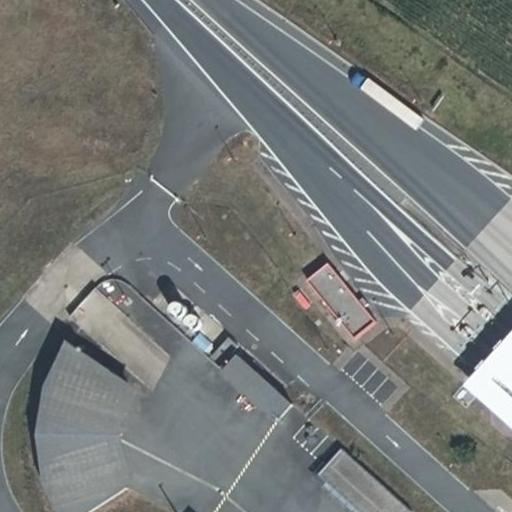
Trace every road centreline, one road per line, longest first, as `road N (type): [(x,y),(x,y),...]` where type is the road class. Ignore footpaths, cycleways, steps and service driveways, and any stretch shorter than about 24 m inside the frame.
road 1 (motorway): [(155,0),(374,229),(511,356)]
road 2 (motorway): [(511,250),(211,0)]
